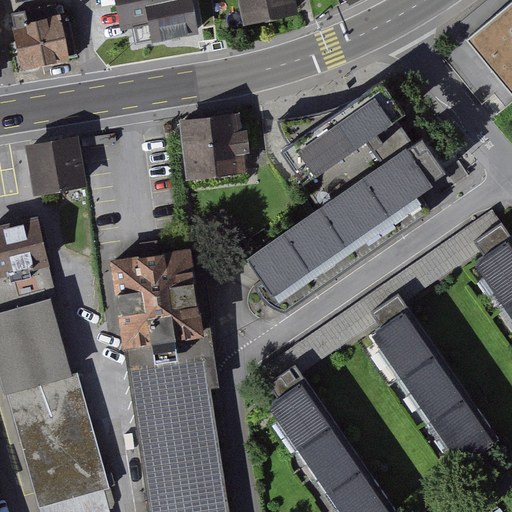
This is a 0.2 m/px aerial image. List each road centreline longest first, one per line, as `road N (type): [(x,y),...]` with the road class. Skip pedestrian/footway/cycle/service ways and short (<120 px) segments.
road 1 (residential): [(511,176),(242,363),(234,394),(253,511)]
road 2 (primary): [(0,117),(234,79),(331,52),(390,21)]
road 3 (residential): [(511,169),(390,21)]
